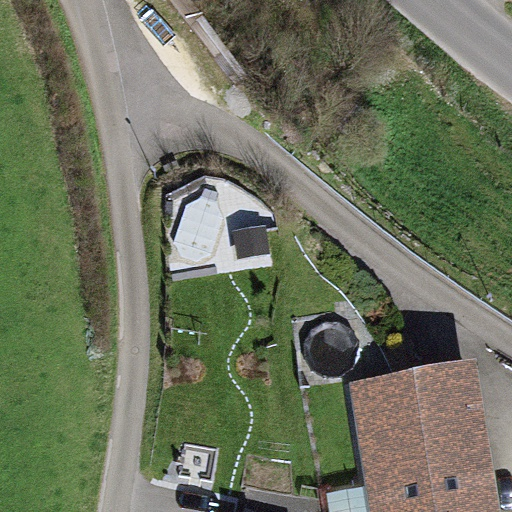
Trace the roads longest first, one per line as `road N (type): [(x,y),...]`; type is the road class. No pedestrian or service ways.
road 1 (residential): [(511,340),(437,294),(274,161),(108,66)]
road 2 (residential): [(116,511),(132,374),(128,236),(108,66)]
